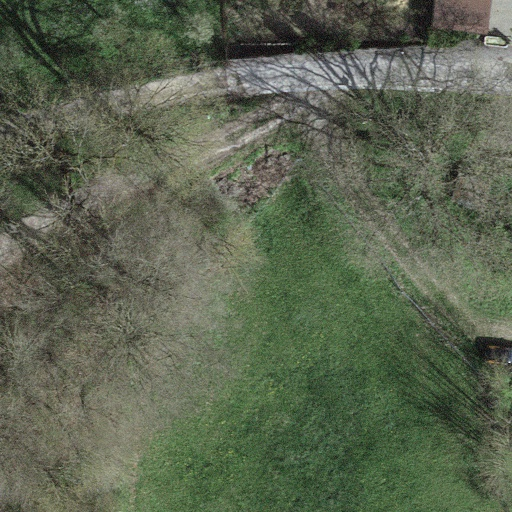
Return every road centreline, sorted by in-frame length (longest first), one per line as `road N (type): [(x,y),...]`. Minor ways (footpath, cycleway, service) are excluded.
road 1 (track): [(0,254),(84,201),(263,131),(328,71),(183,79),(0,136)]
road 2 (residential): [(511,73),(328,71)]
